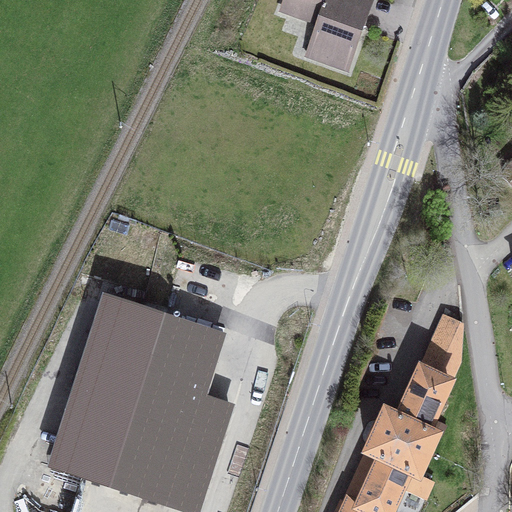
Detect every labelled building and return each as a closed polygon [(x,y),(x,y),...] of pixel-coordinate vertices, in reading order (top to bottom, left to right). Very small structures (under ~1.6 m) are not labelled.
[(274,0),(269,17),(311,30),(320,0),(274,0)] [(300,64),(346,78),(368,7),(345,0),(320,0),(311,30),(300,64)] [(86,302),(33,479),(143,511),(200,511),(231,414),(199,404),(217,342),(86,302)] [(443,317),(398,421),(435,438),(457,387),(453,385),(461,361),(464,326),(443,317)] [(384,415),(361,464),(374,470),(421,492),(443,442),(435,438),(398,421),(384,415)] [(353,511),(399,511),(411,489),(374,470),(358,504),(353,511)] [(353,511),(358,504),(347,499),(340,511),(353,511)]
